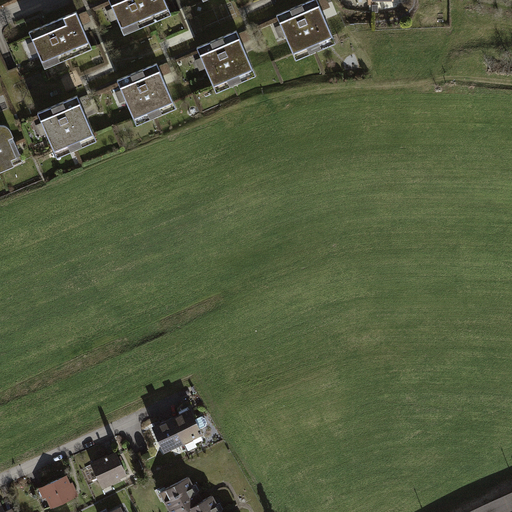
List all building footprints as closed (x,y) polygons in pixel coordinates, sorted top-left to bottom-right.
[(165,0),(109,0),(119,23),(127,20),(132,32),(164,18),(159,6),(166,3),(165,0)] [(317,0),(310,0),(277,15),(293,53),(309,46),(312,53),(316,52),(313,45),(329,38),(332,45),(336,43),(317,0)] [(77,11),(29,31),(40,56),(47,53),(52,65),(84,51),(79,40),(87,36),(77,11)] [(237,30),(197,47),(213,86),(230,79),(233,86),(236,84),(233,77),(249,70),(252,77),(256,76),(237,30)] [(157,63),(117,80),(134,118),(150,111),(153,118),(156,117),(153,110),(170,103),(173,110),(176,108),(157,63)] [(77,95),(38,112),(54,151),(70,144),(73,150),(77,149),(74,142),(90,135),(93,142),(97,141),(77,95)] [(0,162),(20,154),(9,129),(7,126),(3,125),(0,125),(0,162)] [(190,410),(172,419),(183,441),(200,433),(199,429),(205,426),(207,423),(204,417),(201,416),(194,419),(190,410)] [(165,450),(183,441),(172,419),(154,427),(165,450)] [(92,464),(100,482),(108,478),(110,482),(116,480),(116,478),(126,474),(116,452),(107,456),(105,456),(105,457),(92,464)] [(43,486),(52,506),(76,495),(71,483),(69,484),(66,476),(43,486)] [(172,511),(181,511),(188,509),(200,502),(187,477),(164,489),(169,498),(166,500),(172,511)] [(511,491),(494,499),(471,509),(465,511),(503,511),(511,508),(511,491)] [(220,511),(211,496),(200,502),(188,509),(189,511),(220,511)] [(13,511),(4,511),(1,502),(0,502),(0,511),(13,511)]
